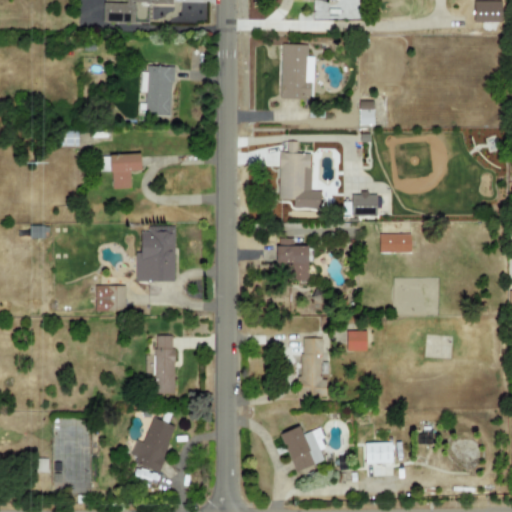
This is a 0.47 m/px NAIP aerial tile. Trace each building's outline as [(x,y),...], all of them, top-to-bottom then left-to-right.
[(99,0),(99,24),(133,24),(133,21),(148,22),(149,3),(170,3),(170,0),(99,0)] [(283,45),(281,98),(314,99),(315,59),(305,58),(306,46),(283,45)] [(144,67),(142,119),(172,120),(175,69),(144,67)] [(359,102),(358,124),(372,125),(372,103),(359,102)] [(307,109),(307,116),(325,117),(326,110),(307,109)] [(60,136),(60,149),(79,148),(78,136),(60,136)] [(277,152),(275,200),(291,201),(291,207),(318,208),(319,191),(310,191),(311,154),(277,152)] [(108,158),(108,171),(108,193),(149,193),(149,158),(108,158)] [(351,195),(351,202),(350,217),(375,217),(375,195),(351,195)] [(141,230),(138,283),(175,285),(178,233),(141,230)] [(378,233),(378,251),(409,251),(409,233),(378,233)] [(277,238),(277,247),(292,247),(292,238),(277,238)] [(274,247),(274,281),(309,280),(308,247),(292,247),(277,247),(274,247)] [(93,286),(93,312),(126,311),(126,285),(93,286)] [(345,332),(345,350),(365,350),(364,332),(345,332)] [(151,338),(151,393),(175,393),(174,338),(151,338)] [(300,338),(300,354),(298,355),(297,377),(295,377),(295,397),(321,398),(321,339),(300,338)] [(152,417),(141,445),(135,442),(130,454),(136,457),(133,463),(139,464),(155,470),(156,472),(174,427),(166,424),(171,413),(163,410),(159,420),(152,417)] [(280,435),(295,470),(320,459),(316,449),(322,447),(319,441),(323,439),(319,427),(302,435),(299,427),(280,435)] [(389,443),(361,444),(362,464),(390,463),(389,443)] [(274,451),(278,456),(285,452),(282,446),(274,451)] [(139,464),(134,476),(145,481),(141,488),(147,491),(149,488),(155,490),(159,481),(152,478),(155,470),(139,464)] [(300,472),(303,479),(315,473),(312,466),(300,472)] [(76,496),(75,504),(87,504),(88,496),(76,496)]
